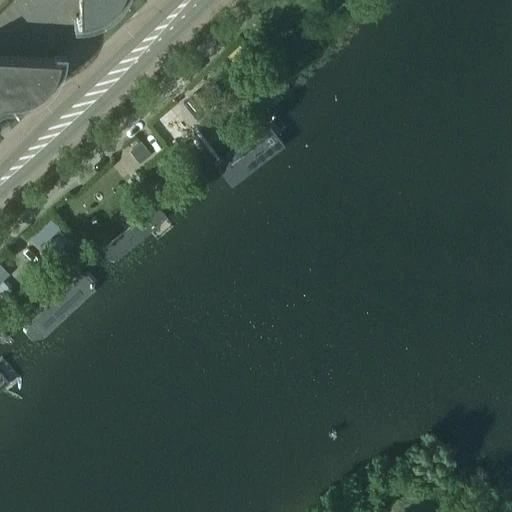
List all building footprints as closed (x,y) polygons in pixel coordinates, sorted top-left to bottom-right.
[(77,0),(78,21),(82,21),(86,20),(89,19),(93,18),(97,17),(100,15),(103,13),(106,11),(109,8),(112,6),(115,3),(117,0),(77,0)] [(57,62),(58,58),(0,54),(0,103),(1,103),(4,102),(7,102),(10,101),(13,101),(17,101),(20,100),(24,99),(28,97),(32,96),(35,94),(38,91),(41,89),(44,86),(47,83),(49,80),(51,77),(53,73),(55,69),(56,66),(57,62)] [(216,164),(226,177),(278,136),(268,123),(216,164)] [(110,265),(167,218),(157,206),(100,252),(110,265)] [(35,345),(100,283),(86,268),(21,329),(35,345)] [(0,349),(0,368),(16,356),(7,344),(0,349)]
